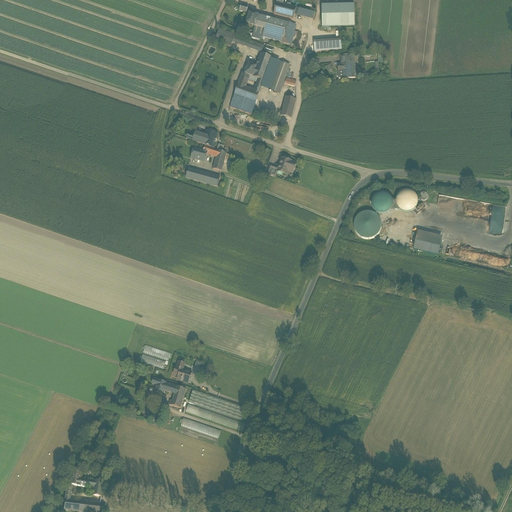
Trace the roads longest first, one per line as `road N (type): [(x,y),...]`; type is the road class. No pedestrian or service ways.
road 1 (unclassified): [(227,511),(235,462),(338,222),(374,175)]
road 2 (unclassified): [(173,109),(374,175)]
road 3 (unclassified): [(173,109),(0,50)]
road 4 (unclassified): [(374,175),(511,185)]
road 5 (unclassified): [(226,0),(173,109)]
